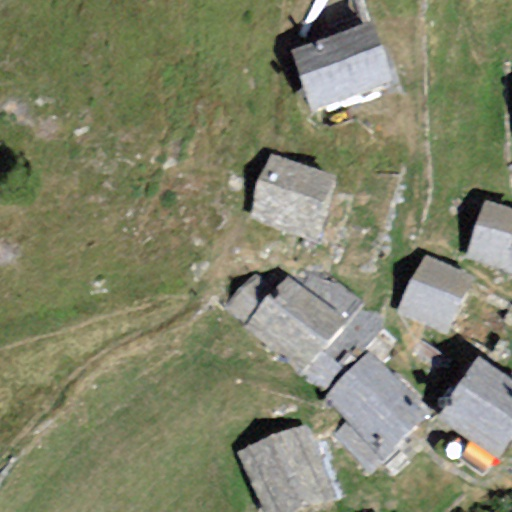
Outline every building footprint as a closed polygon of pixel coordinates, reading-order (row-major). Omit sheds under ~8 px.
[(370,27),(293,53),(312,109),(389,82),(370,27)] [(333,180),(271,159),(252,216),(314,237),(333,180)] [(511,214),(486,205),(469,256),(511,271),(511,214)] [(471,281),(426,260),(401,313),(446,334),(471,281)] [(339,325),(286,278),(273,293),(256,278),(229,310),(298,371),(339,325)] [(425,414),(368,358),(328,399),(351,422),(336,437),(369,470),(425,414)] [(511,432),(511,385),(479,363),(441,417),(497,455),(511,432)] [(299,511),(332,499),(305,431),(242,455),(264,511),(299,511)]
